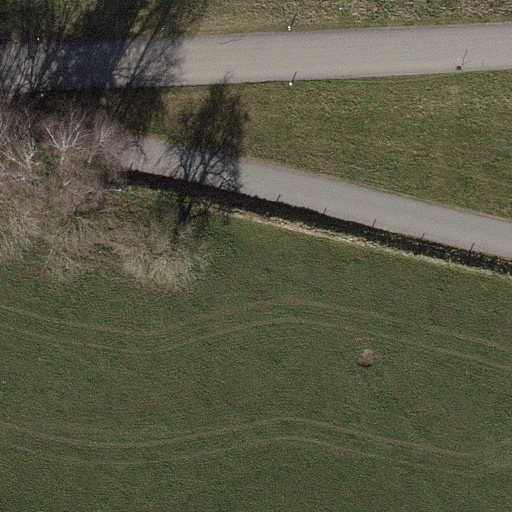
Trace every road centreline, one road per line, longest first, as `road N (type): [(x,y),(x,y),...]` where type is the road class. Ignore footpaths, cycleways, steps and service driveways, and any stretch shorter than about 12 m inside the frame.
road 1 (residential): [(0,118),(511,237)]
road 2 (tertiary): [(511,44),(0,69)]
